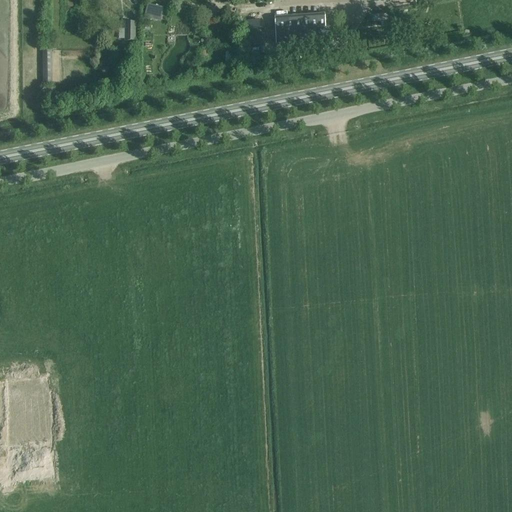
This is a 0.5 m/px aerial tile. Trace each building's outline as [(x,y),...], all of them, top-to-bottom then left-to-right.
[(147,5),(144,18),(160,22),(163,8),(147,5)] [(276,43),(326,40),(333,39),(333,24),(325,24),(324,15),(275,18),(276,43)] [(259,20),(243,21),(244,46),(261,45),(259,20)] [(135,23),(125,23),(125,41),(136,41),(135,23)] [(52,50),(42,50),(42,83),(52,83),(52,50)]
